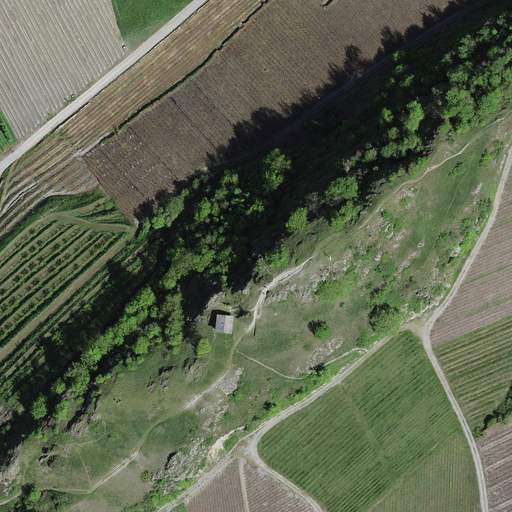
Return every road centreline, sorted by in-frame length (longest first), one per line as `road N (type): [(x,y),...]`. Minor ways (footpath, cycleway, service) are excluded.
road 1 (track): [(492,0),(370,74),(282,143),(186,184),(138,229)]
road 2 (track): [(317,511),(251,457),(250,444),(386,336)]
road 3 (track): [(511,154),(494,213),(447,301),(426,331),(413,325),(386,336)]
road 4 (track): [(485,511),(471,439),(426,331)]
road 5 (unclassified): [(67,112),(200,0)]
road 6 (track): [(365,511),(463,423)]
